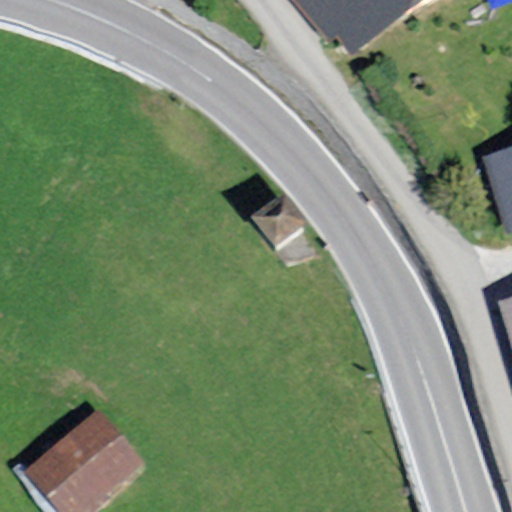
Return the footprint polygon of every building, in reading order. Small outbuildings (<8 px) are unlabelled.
[(440,0),(294,0),(341,67),(440,0)] [(511,148),(486,156),(509,231),(511,229),(511,148)] [(308,224),(281,192),(250,217),(276,249),(308,224)] [(511,295),(496,300),(511,360),(511,295)] [(94,413),(18,469),(49,511),(78,511),(136,470),(94,413)]
